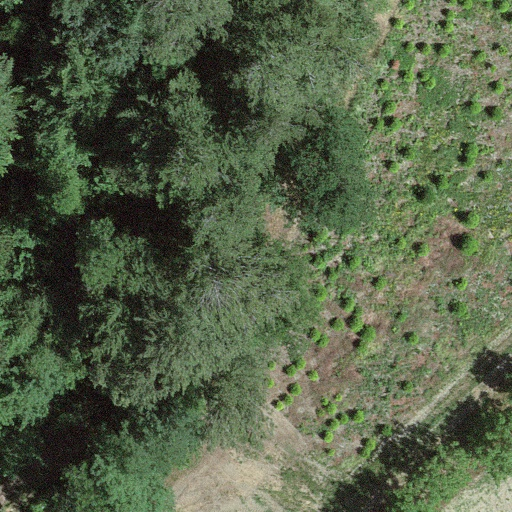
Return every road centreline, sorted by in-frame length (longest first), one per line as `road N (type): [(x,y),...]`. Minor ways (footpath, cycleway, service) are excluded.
road 1 (track): [(16,511),(125,400),(163,346),(259,163),(325,0)]
road 2 (track): [(511,348),(407,442),(353,511)]
